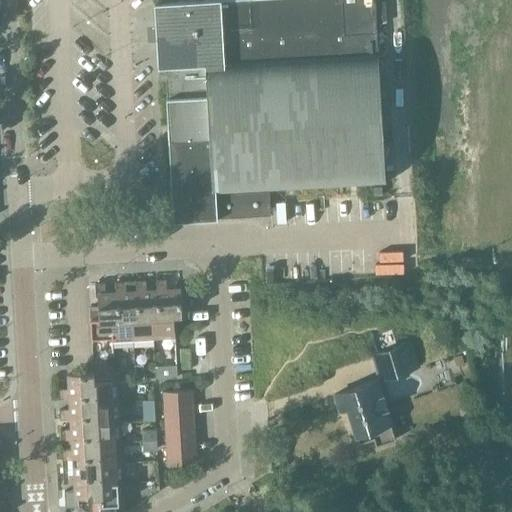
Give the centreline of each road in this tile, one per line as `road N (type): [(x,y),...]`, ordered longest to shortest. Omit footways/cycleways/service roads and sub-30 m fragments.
road 1 (unclassified): [(164,511),(229,470),(219,252)]
road 2 (residential): [(23,262),(8,0)]
road 3 (residential): [(23,262),(219,252)]
road 4 (residential): [(219,252),(399,242)]
road 5 (residential): [(32,419),(23,262)]
